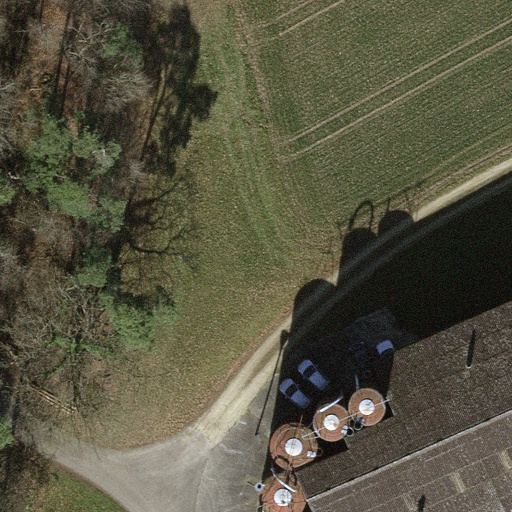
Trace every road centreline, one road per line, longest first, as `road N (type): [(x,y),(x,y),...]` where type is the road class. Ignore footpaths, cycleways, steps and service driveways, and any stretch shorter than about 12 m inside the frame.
road 1 (track): [(159,477),(285,334),(450,191),(511,163)]
road 2 (unclassified): [(172,511),(159,477),(0,396)]
